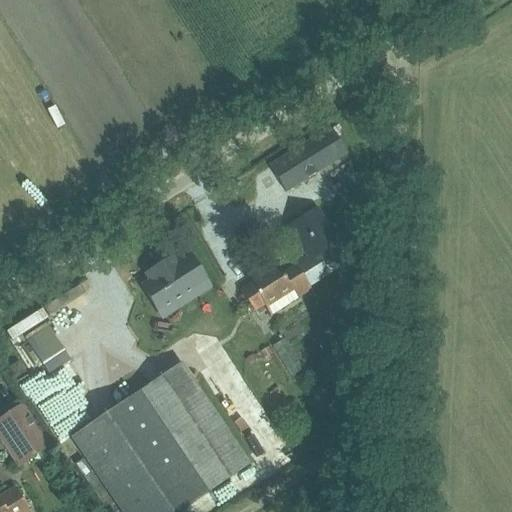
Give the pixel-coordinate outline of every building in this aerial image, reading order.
[(346,156),(330,131),(269,169),(285,195),(346,156)] [(350,166),(338,168),(341,186),(353,184),(350,166)] [(292,215),(307,271),(303,272),(307,285),(336,277),(318,208),(292,215)] [(194,286),(196,290),(206,283),(190,258),(176,267),(172,260),(146,276),(151,283),(142,289),(158,314),(173,305),(171,301),(194,286)] [(248,288),(238,295),(251,316),(261,310),(268,320),(309,295),(294,270),(280,278),(276,271),(263,279),(261,275),(246,284),(248,288)] [(27,343),(48,376),(70,362),(49,329),(27,343)] [(15,380),(24,374),(18,364),(9,370),(15,380)] [(182,366),(139,394),(70,440),(118,511),(180,511),(207,494),(250,466),(186,373),(182,366)] [(24,406),(0,421),(0,441),(17,468),(50,445),(24,406)] [(28,511),(25,506),(25,507),(15,489),(0,498),(0,511),(28,511)]
